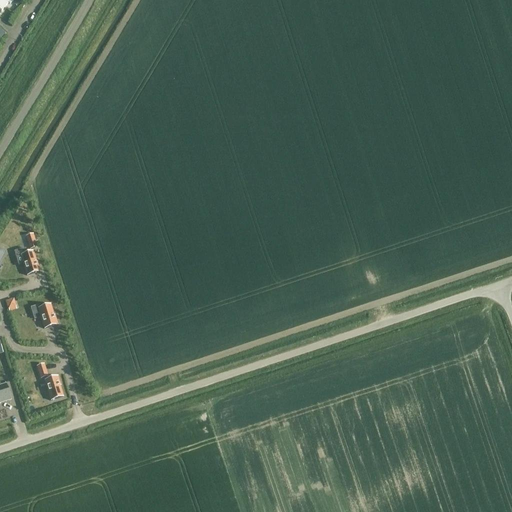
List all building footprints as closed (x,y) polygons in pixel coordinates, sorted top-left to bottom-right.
[(12,0),(1,0),(0,2),(0,11),(2,13),(12,0)] [(26,238),(30,250),(36,248),(32,236),(26,238)] [(33,253),(20,257),(27,277),(40,272),(38,266),(37,267),(33,253)] [(9,310),(15,308),(13,301),(6,303),(9,310)] [(50,306),(38,310),(44,330),(57,326),(56,320),(55,320),(50,306)] [(38,368),(41,379),(47,377),(43,366),(38,368)] [(58,378),(44,382),(50,402),(63,398),(59,384),(60,384),(58,378)] [(0,404),(10,401),(6,386),(0,387),(0,404)]
